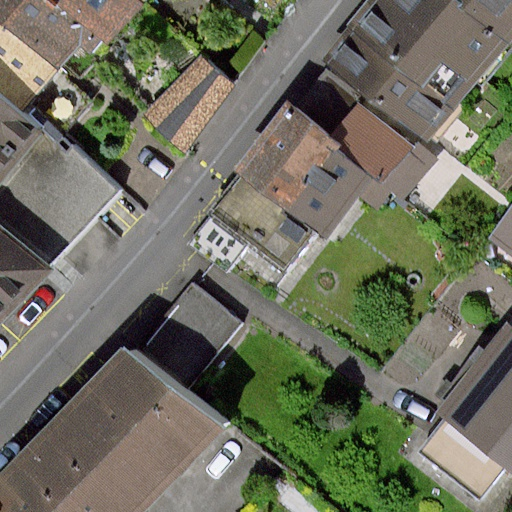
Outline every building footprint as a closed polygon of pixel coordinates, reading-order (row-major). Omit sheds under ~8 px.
[(0,0),(0,19),(60,68),(62,64),(80,78),(94,61),(89,56),(106,35),(62,0),(0,0)] [(62,0),(106,35),(110,39),(142,0),(141,0),(62,0)] [(428,139),(509,40),(460,0),(376,0),(366,13),(329,58),(428,139)] [(511,0),(460,0),(509,40),(511,36),(511,0)] [(0,88),(26,109),(49,128),(59,137),(90,98),(57,71),(60,68),(0,19),(0,88)] [(239,85),(205,56),(148,114),(190,155),(239,85)] [(318,83),(303,114),(377,179),(366,197),(408,198),(433,166),(419,153),(318,83)] [(49,128),(26,109),(0,88),(0,324),(28,289),(47,266),(116,182),(59,137),(49,128)] [(303,114),(293,105),(245,166),(318,227),(333,238),(377,179),(303,114)] [(285,271),(318,227),(245,166),(207,213),(207,226),(192,244),(230,273),(250,248),(285,271)] [(511,212),(495,235),(511,248),(511,212)] [(0,511),(134,511),(214,426),(178,393),(240,326),(197,287),(135,354),(124,343),(0,477),(0,511)] [(511,333),(505,328),(443,410),(511,463),(511,333)]
